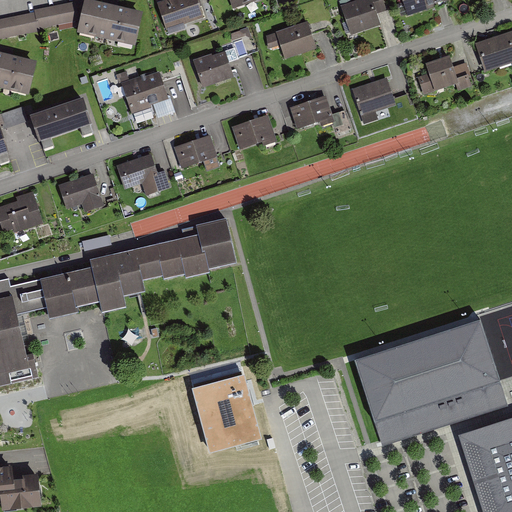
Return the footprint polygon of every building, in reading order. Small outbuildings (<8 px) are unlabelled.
[(37,13),(0,20),(0,29),(2,40),(43,32),(42,27),(80,20),(75,0),(74,0),(36,8),(37,13)] [(170,0),(157,5),(167,32),(204,19),(197,0),(170,0)] [(364,0),(346,6),(355,34),(386,25),(382,13),(389,10),(386,0),(364,0)] [(409,0),(414,14),(452,1),(451,0),(409,0)] [(143,15),(85,1),(77,35),(135,49),(143,15)] [(312,22),(282,33),(291,58),(322,47),(312,22)] [(271,50),(281,47),(277,33),(267,36),(271,50)] [(511,35),(484,43),(492,70),(511,64),(511,35)] [(231,51),(199,61),(208,88),(240,78),(231,51)] [(37,63),(0,53),(0,89),(29,97),(37,63)] [(435,72),(421,77),(427,94),(461,82),(463,90),(475,86),(467,62),(459,64),(456,56),(433,64),(435,72)] [(162,72),(128,84),(137,113),(172,102),(162,72)] [(391,79),(358,90),(367,116),(400,105),(391,79)] [(331,98),(295,108),(301,130),(337,119),(331,98)] [(83,101),(34,117),(41,138),(90,122),(83,101)] [(272,116),(237,128),(245,153),(280,141),(272,116)] [(1,126),(0,126),(0,154),(9,151),(1,126)] [(214,136),(180,147),(187,170),(222,159),(214,136)] [(165,174),(158,176),(152,156),(117,168),(125,191),(126,191),(141,186),(142,186),(146,198),(159,194),(170,190),(171,190),(165,174)] [(98,174),(66,183),(73,207),(87,203),(89,211),(108,206),(98,174)] [(20,202),(1,208),(7,229),(17,226),(19,232),(48,222),(37,191),(19,197),(20,202)] [(99,269),(48,280),(56,319),(86,312),(84,304),(107,299),(110,313),(135,307),(133,297),(154,292),(151,279),(171,275),(172,279),(193,275),(194,280),(217,275),(216,270),(240,265),(230,221),(204,227),(206,236),(97,259),(99,269)] [(0,368),(0,370),(3,385),(38,378),(25,313),(49,308),(43,280),(0,288),(0,368)] [(481,315),(354,355),(382,440),(383,444),(509,404),(502,380),(481,317),(481,315)] [(243,366),(191,380),(208,445),(260,432),(243,366)] [(511,511),(511,413),(459,431),(484,511),(511,511)] [(16,463),(0,465),(0,511),(43,506),(39,476),(18,479),(16,463)]
